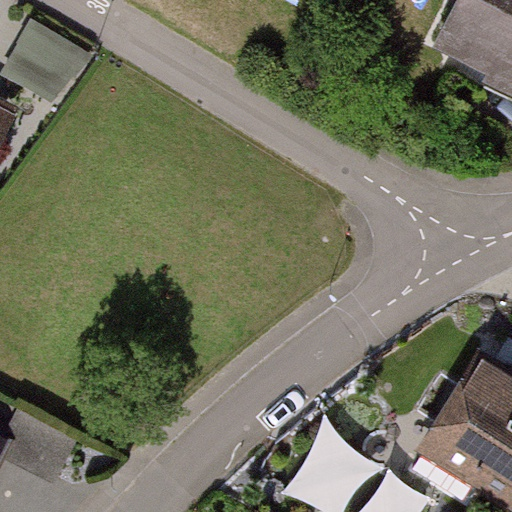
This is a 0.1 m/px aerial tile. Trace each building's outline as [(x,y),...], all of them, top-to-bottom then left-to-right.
[(511,94),(511,0),(437,0),(414,50),(511,94)] [(89,47),(28,14),(0,66),(0,70),(60,103),(89,47)] [(0,123),(14,99),(0,91),(0,123)] [(511,511),(511,367),(472,340),(402,445),(504,511),(511,511)] [(291,485),(338,511),(426,511),(442,484),(329,419),(291,485)] [(0,450),(10,431),(0,426),(0,450)]
